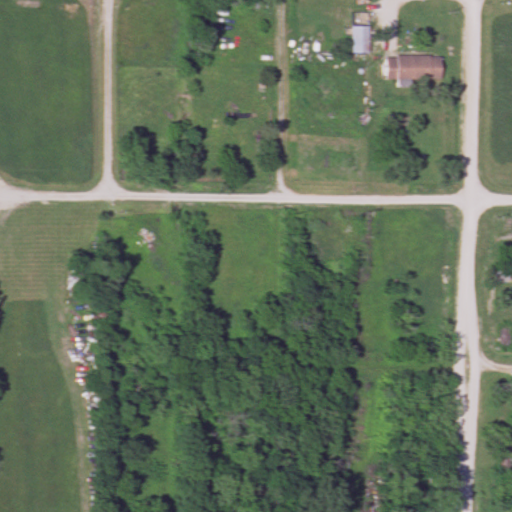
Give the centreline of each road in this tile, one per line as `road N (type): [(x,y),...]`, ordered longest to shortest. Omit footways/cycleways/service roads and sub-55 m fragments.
road 1 (residential): [(511,202),(284,193),(0,199)]
road 2 (residential): [(462,511),(470,0)]
road 3 (residential): [(111,195),(105,0)]
road 4 (residential): [(284,193),(277,0)]
